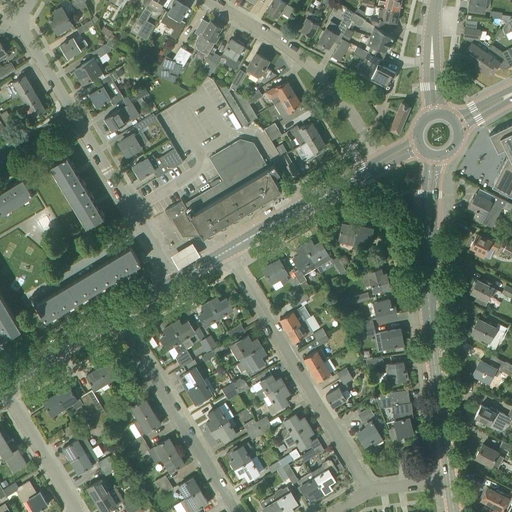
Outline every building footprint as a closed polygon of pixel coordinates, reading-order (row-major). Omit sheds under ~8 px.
[(79,0),(74,0),(72,4),(81,10),(86,8),(84,3),(79,0)] [(164,0),(142,0),(143,1),(143,2),(143,4),(144,6),(145,7),(137,21),(143,25),(152,10),(154,12),(156,11),(158,11),(159,10),(164,0)] [(175,0),(167,14),(180,21),(188,7),(176,0),(175,0)] [(290,17),(295,10),(286,4),(286,3),(281,0),(272,0),(266,10),(277,17),(281,12),(290,17)] [(378,0),(377,6),(399,11),(401,0),(385,0),(385,1),(379,0),(378,0)] [(469,0),(468,9),(485,12),(486,0),(469,0)] [(322,19),(312,13),(314,8),(309,5),(305,13),(309,15),(307,17),(303,23),(304,23),(300,31),(311,37),(319,24),(322,19)] [(373,14),(369,13),(367,20),(386,31),(389,22),(396,23),(399,11),(377,6),(375,5),(373,14)] [(49,19),(58,33),(73,24),(62,6),(54,11),(56,15),(49,19)] [(370,45),(367,51),(383,59),(387,51),(393,36),(386,31),(367,20),(356,13),(355,13),(352,19),(372,32),(367,44),(370,45)] [(327,26),(318,41),(322,43),(322,44),(324,45),(324,44),(331,49),(335,41),(339,34),(341,35),(350,21),(343,17),(335,31),(327,26)] [(91,20),(76,29),(79,34),(94,25),(91,20)] [(207,55),(209,52),(219,35),(218,34),(222,27),(211,20),(203,35),(201,34),(197,40),(196,42),(196,44),(196,46),(197,47),(198,49),(200,50),(207,55)] [(175,39),(182,28),(177,25),(170,36),(175,39)] [(112,31),(104,26),(100,31),(109,37),(112,31)] [(349,41),(354,32),(348,29),(343,38),(349,41)] [(476,66),(486,52),(490,45),(483,41),(482,42),(479,40),(480,32),(465,29),(463,38),(467,38),(467,40),(471,42),(465,52),(468,54),(465,58),(476,66)] [(111,35),(106,44),(111,47),(116,38),(111,35)] [(68,58),(88,45),(84,39),(77,44),(73,38),(60,45),(68,58)] [(341,43),(349,48),(351,43),(343,38),(340,43),(341,43)] [(237,59),(244,46),(243,45),(244,43),(238,39),(236,42),(232,39),(222,56),(228,60),(225,64),(235,70),(240,61),(237,59)] [(0,61),(8,56),(0,42),(0,61)] [(106,44),(92,52),(95,57),(75,69),(83,84),(103,71),(99,65),(103,63),(99,57),(109,51),(111,47),(106,44)] [(490,45),(486,52),(476,66),(487,74),(488,72),(491,74),(497,66),(501,68),(502,68),(504,69),(506,68),(507,68),(511,65),(511,59),(507,49),(502,52),(491,44),(490,45)] [(361,57),(363,58),(363,57),(367,51),(357,46),(353,53),(361,57)] [(383,59),(367,51),(363,57),(372,61),(364,75),(370,78),(385,86),(386,86),(388,86),(389,85),(390,84),(396,73),(380,65),(383,59)] [(261,75),(267,78),(271,71),(266,67),(270,61),(256,53),(247,68),(246,71),(258,78),(260,76),(261,75)] [(212,57),(208,54),(204,61),(208,63),(212,57)] [(213,71),(221,58),(215,54),(213,57),(212,57),(208,63),(206,67),(213,71)] [(157,73),(173,82),(183,66),(167,56),(157,73)] [(0,69),(4,75),(15,69),(11,62),(0,69)] [(113,81),(127,72),(126,70),(131,67),(129,63),(109,75),(113,81)] [(245,73),(240,70),(229,88),(231,89),(235,91),(245,73)] [(102,72),(95,76),(98,82),(100,81),(105,77),(102,72)] [(17,95),(20,94),(32,87),(25,75),(13,82),(13,83),(10,84),(17,95)] [(229,88),(214,80),(213,80),(234,114),(222,93),(228,90),(229,91),(231,89),(229,88)] [(273,88),(266,92),(270,99),(271,99),(274,104),(294,92),(288,81),(281,85),(280,83),(274,87),(275,87),(274,88),(273,88)] [(120,92),(116,95),(108,84),(90,94),(97,107),(110,99),(113,105),(123,99),(124,98),(120,92)] [(144,86),(124,98),(123,99),(126,105),(127,104),(128,105),(148,92),(144,86)] [(27,105),(39,98),(32,87),(20,94),(27,105)] [(250,104),(262,96),(258,89),(246,97),(250,104)] [(241,127),(248,123),(229,91),(228,90),(222,93),(234,114),(241,127)] [(234,92),(251,121),(257,117),(250,104),(246,97),(235,91),(234,92)] [(301,104),(294,92),(274,104),(283,119),(291,114),(289,112),(290,112),(296,109),(295,107),(301,104)] [(46,110),(39,98),(27,105),(34,117),(46,110)] [(400,104),(397,112),(389,130),(399,134),(410,108),(409,105),(403,103),(400,104)] [(131,110),(128,105),(127,104),(126,105),(104,118),(112,131),(127,122),(122,116),(125,114),(125,113),(131,110)] [(9,115),(7,111),(0,114),(3,120),(9,116),(9,115)] [(153,114),(136,125),(135,125),(138,131),(157,120),(153,114)] [(9,116),(3,120),(9,130),(16,127),(9,115),(9,116)] [(23,125),(27,131),(33,127),(30,121),(23,125)] [(297,136),(301,144),(319,134),(312,122),(305,126),(304,125),(299,128),(297,125),(290,129),(295,137),(297,136)] [(275,123),(270,125),(265,128),(269,135),(279,130),(275,123)] [(500,190),(499,192),(499,193),(510,198),(511,194),(511,123),(489,134),(498,152),(506,148),(509,156),(492,186),(500,190)] [(272,140),(277,137),(282,134),(279,130),(269,135),(272,140)] [(142,146),(147,144),(140,132),(135,135),(134,133),(119,143),(127,156),(142,147),(142,146)] [(325,145),(319,134),(301,144),(306,152),(305,153),(307,157),(313,154),(320,150),(319,149),(325,145)] [(184,204),(181,198),(202,235),(203,236),(282,189),(274,176),(280,173),(274,163),(268,167),(262,157),(253,142),(240,139),(236,141),(209,157),(223,180),(184,204)] [(167,172),(183,162),(175,148),(159,158),(167,172)] [(289,169),(294,166),(286,153),(281,156),(289,169)] [(141,178),(160,167),(153,154),(148,157),(133,166),(141,178)] [(51,166),(69,198),(86,188),(67,157),(51,166)] [(23,178),(0,192),(0,211),(2,214),(33,195),(23,178)] [(173,184),(155,195),(170,220),(173,218),(183,236),(202,235),(181,198),(173,184)] [(104,220),(93,201),(86,188),(69,198),(88,229),(104,220)] [(511,203),(494,195),(491,201),(476,193),(469,207),(476,210),(475,211),(472,218),(481,223),(482,222),(487,225),(497,206),(511,212),(511,203)] [(357,225),(357,226),(342,223),(338,242),(369,248),(371,237),(372,237),(374,228),(357,225)] [(489,239),(476,234),(470,246),(477,250),(476,252),(484,257),(489,246),(497,250),(500,245),(489,239)] [(303,244),(314,262),(317,267),(331,258),(320,241),(314,245),(311,240),(303,244)] [(199,255),(192,243),(173,255),(180,266),(199,255)] [(511,246),(507,243),(502,252),(511,257),(511,246)] [(317,267),(314,262),(303,244),(296,249),(299,254),(292,258),(299,269),(293,273),(303,288),(305,292),(309,290),(311,289),(305,280),(306,280),(303,275),(317,267)] [(99,266),(108,282),(140,263),(130,247),(99,266)] [(337,257),(332,260),(342,276),(347,273),(337,257)] [(282,283),(287,280),(283,273),(285,271),(279,261),(271,265),(271,264),(262,268),(266,274),(266,275),(271,283),(278,278),(282,283)] [(77,301),(91,292),(108,282),(99,266),(67,285),(77,301)] [(391,284),(390,277),(387,278),(386,272),(382,274),(380,268),(367,272),(367,273),(361,274),(365,286),(372,284),(374,292),(390,287),(389,285),(391,284)] [(493,286),(494,284),(484,279),(483,282),(477,279),(470,292),(477,296),(475,300),(485,305),(490,295),(493,296),(497,289),(494,288),(494,287),(493,286)] [(77,301),(67,285),(36,304),(46,320),(77,301)] [(511,288),(505,285),(502,293),(511,297),(511,288)] [(305,292),(303,288),(290,296),(293,299),(305,292)] [(305,292),(293,299),(296,306),(309,298),(305,292)] [(343,306),(369,298),(368,292),(341,300),(343,306)] [(217,296),(209,301),(218,317),(233,308),(226,297),(220,301),(217,296)] [(0,297),(0,330),(4,338),(20,328),(2,297),(0,297)] [(396,314),(394,305),(390,306),(388,299),(373,303),(375,310),(376,309),(378,319),(396,314)] [(205,326),(218,317),(209,301),(201,306),(204,311),(198,315),(205,326)] [(279,318),(286,330),(299,322),(305,319),(298,308),(279,318)] [(341,324),(347,320),(343,313),(337,317),(341,324)] [(489,341),(491,336),(499,340),(500,340),(506,327),(498,323),(496,326),(479,318),(471,333),(489,341)] [(171,324),(186,349),(193,344),(188,336),(195,332),(188,321),(181,325),(178,319),(171,324)] [(286,330),(293,342),(313,330),(306,319),(305,319),(299,322),(286,330)] [(374,327),(372,320),(357,323),(359,331),(362,331),(373,328),(373,327),(374,327)] [(227,331),(230,337),(243,329),(240,323),(227,331)] [(192,360),(186,349),(171,324),(163,329),(166,334),(160,338),(167,349),(173,345),(178,353),(176,357),(181,366),(192,360)] [(322,328),(313,333),(316,339),(326,334),(322,328)] [(364,338),(375,335),(373,328),(362,331),(364,338)] [(403,344),(400,328),(380,332),(381,340),(383,340),(384,347),(403,344)] [(316,339),(320,345),(329,339),(326,334),(316,339)] [(217,345),(210,335),(205,338),(211,348),(217,345)] [(235,343),(229,346),(237,360),(261,346),(256,338),(251,341),(247,335),(235,342),(235,343)] [(205,338),(200,341),(206,351),(211,348),(205,338)] [(226,349),(223,343),(212,350),(215,355),(226,349)] [(244,369),(247,373),(252,370),(264,363),(261,357),(266,353),(261,346),(237,360),(239,359),(240,361),(235,364),(240,372),(244,369)] [(317,350),(303,358),(310,370),(324,362),(327,360),(321,349),(317,351),(317,350)] [(205,361),(215,355),(212,350),(201,356),(205,361)] [(489,383),(493,375),(497,367),(479,359),(472,374),(489,383)] [(112,360),(99,368),(107,382),(114,378),(118,385),(126,380),(121,372),(120,373),(112,360)] [(511,364),(505,361),(504,362),(501,369),(500,370),(509,375),(510,375),(511,369),(511,364)] [(310,370),(317,382),(331,373),(324,362),(310,370)] [(389,381),(408,378),(407,369),(404,370),(403,362),(385,365),(386,373),(388,373),(389,381)] [(182,382),(187,390),(204,380),(195,366),(183,373),(187,379),(182,382)] [(340,378),(350,373),(346,367),(337,373),(340,378)] [(95,390),(107,382),(99,368),(86,376),(95,390)] [(332,407),(346,398),(351,395),(348,389),(349,388),(346,383),(353,379),(350,373),(340,378),(344,384),(339,387),(339,386),(325,395),(332,407)] [(261,399),(267,396),(285,385),(280,377),(275,380),(271,374),(259,381),(263,387),(256,392),(261,399)] [(235,388),(246,382),(244,379),(240,378),(232,383),(235,388)] [(212,394),(204,380),(187,390),(196,404),(212,394)] [(239,394),(249,388),(246,382),(235,388),(239,394)] [(232,383),(222,389),(225,394),(235,388),(232,383)] [(267,396),(272,404),(267,407),(271,414),(278,410),(277,409),(288,402),(284,396),(289,393),(285,385),(267,396)] [(69,386),(55,393),(64,408),(72,404),(75,409),(83,405),(92,420),(99,416),(85,394),(80,397),(76,389),(72,391),(69,386)] [(225,394),(228,400),(239,394),(235,388),(225,394)] [(105,412),(92,390),(85,394),(99,416),(105,412)] [(116,397),(120,403),(131,396),(127,390),(116,397)] [(391,406),(392,405),(394,420),(409,417),(410,417),(413,417),(412,411),(411,402),(409,403),(407,390),(375,394),(380,408),(391,406)] [(64,408),(55,393),(43,401),(51,416),(64,408)] [(130,407),(138,420),(153,411),(145,398),(130,407)] [(506,416),(507,416),(507,415),(491,407),(490,409),(480,404),(474,417),(489,425),(488,426),(498,431),(506,416)] [(211,430),(228,419),(220,405),(207,412),(211,419),(206,422),(211,430)] [(373,414),(369,408),(358,415),(362,422),(363,421),(366,426),(356,432),(364,445),(370,441),(371,442),(372,441),(374,445),(382,440),(380,437),(380,436),(368,417),(373,414)] [(103,423),(114,417),(110,410),(105,412),(99,416),(103,423)] [(153,411),(138,420),(134,422),(141,435),(160,424),(153,411)] [(281,435),(284,440),(309,425),(304,417),(299,420),(295,414),(283,421),(286,427),(282,430),(281,435)] [(88,423),(92,430),(103,423),(99,416),(92,420),(88,423)] [(266,416),(256,422),(259,428),(269,421),(266,416)] [(413,417),(410,417),(409,417),(394,420),(393,420),(397,436),(413,432),(409,418),(410,418),(413,417)] [(228,419),(211,430),(215,437),(220,434),(224,441),(237,433),(228,419)] [(253,419),(243,425),(249,434),(259,428),(256,422),(253,419)] [(259,428),(262,433),(273,427),(269,421),(259,428)] [(77,430),(73,423),(62,430),(66,436),(77,430)] [(311,445),(309,443),(311,441),(308,435),(313,432),(309,425),(284,440),(288,448),(296,443),(299,449),(301,448),(302,450),(311,445)] [(249,434),(252,439),(262,433),(259,428),(249,434)] [(14,472),(26,464),(17,449),(19,448),(12,438),(7,442),(0,431),(0,451),(3,457),(4,456),(14,472)] [(123,438),(120,432),(113,436),(116,442),(123,438)] [(92,448),(84,435),(63,448),(71,461),(86,451),(86,452),(92,448)] [(146,442),(141,436),(130,442),(134,449),(146,442)] [(155,463),(162,459),(176,450),(169,437),(148,450),(155,463)] [(511,445),(502,441),(500,446),(511,452),(511,445)] [(138,455),(149,449),(146,442),(134,449),(138,455)] [(252,459),(249,453),(252,446),(251,445),(248,442),(243,445),(243,444),(226,454),(235,469),(252,459)] [(301,456),(305,462),(324,450),(321,444),(301,456)] [(492,465),(497,468),(504,457),(497,454),(498,452),(482,444),(475,457),(491,466),(492,465)] [(184,463),(176,450),(162,459),(169,472),(184,463)] [(86,452),(86,451),(71,461),(78,473),(93,464),(86,452)] [(282,467),(288,464),(288,463),(293,460),(289,454),(279,461),(282,466),(282,467)] [(109,455),(98,462),(102,469),(113,462),(109,455)] [(260,472),(252,459),(235,469),(239,476),(244,473),(248,480),(260,472)] [(324,471),(314,477),(324,494),(332,489),(328,484),(335,480),(332,475),(338,472),(338,471),(343,467),(340,463),(335,466),(331,460),(328,459),(322,463),(321,466),(324,471)] [(279,461),(268,467),(271,473),(282,466),(279,461)] [(102,469),(106,475),(117,468),(113,462),(102,469)] [(295,475),(288,464),(282,467),(289,478),(295,475)] [(283,481),(289,478),(282,467),(277,470),(283,481)] [(314,477),(311,472),(298,480),(300,485),(297,487),(299,491),(300,491),(301,492),(303,491),(307,497),(308,496),(311,501),(316,498),(324,494),(314,477)] [(169,481),(165,475),(154,482),(158,488),(169,481)] [(178,485),(186,498),(200,490),(193,477),(178,485)] [(94,500),(109,491),(101,478),(87,487),(94,500)] [(253,492),(266,484),(263,479),(250,487),(253,492)] [(28,481),(18,487),(16,482),(3,490),(6,495),(7,496),(16,491),(23,502),(27,500),(34,511),(36,511),(48,505),(40,491),(34,495),(29,487),(32,486),(28,481)] [(162,495),(173,488),(169,481),(158,488),(162,495)] [(276,500),(283,511),(293,511),(294,511),(291,506),(297,502),(287,486),(282,489),(281,487),(274,492),(275,493),(273,494),(276,500)] [(511,491),(508,496),(495,489),(495,491),(487,486),(480,499),(485,501),(483,506),(493,511),(506,511),(511,499),(511,491)] [(101,511),(103,511),(122,501),(124,500),(116,487),(109,491),(94,500),(101,511)] [(200,490),(186,498),(180,502),(186,511),(192,511),(208,502),(200,490)] [(125,508),(136,501),(133,495),(124,500),(122,501),(125,508)] [(283,511),(276,500),(262,508),(264,511),(283,511)] [(133,511),(141,508),(136,501),(125,508),(128,511),(133,511)] [(0,511),(10,511),(5,503),(0,506),(0,511)]
